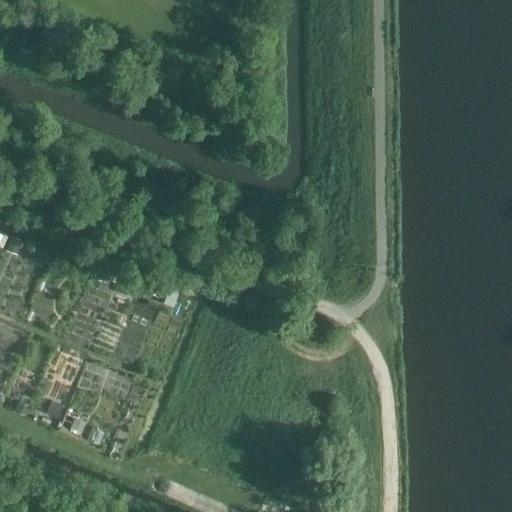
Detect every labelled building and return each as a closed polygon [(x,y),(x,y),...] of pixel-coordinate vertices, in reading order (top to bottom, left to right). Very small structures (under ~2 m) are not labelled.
[(16,254),(22,240),(11,235),(6,249),(16,254)] [(66,254),(57,250),(55,257),(63,260),(66,254)] [(116,283),(119,272),(112,270),(108,280),(116,283)] [(131,296),(136,283),(123,279),(118,291),(131,296)] [(154,299),(158,291),(149,287),(146,295),(154,299)] [(173,306),(178,293),(168,289),(163,302),(173,306)] [(100,315),(82,307),(80,313),(97,321),(100,315)] [(56,417),(61,404),(50,399),(45,412),(56,417)] [(25,415),(29,404),(18,400),(14,411),(25,415)] [(81,431),(86,421),(74,416),(70,426),(81,431)] [(65,433),(67,428),(61,425),(58,429),(65,433)] [(99,443),(104,432),(92,427),(87,438),(99,443)]
